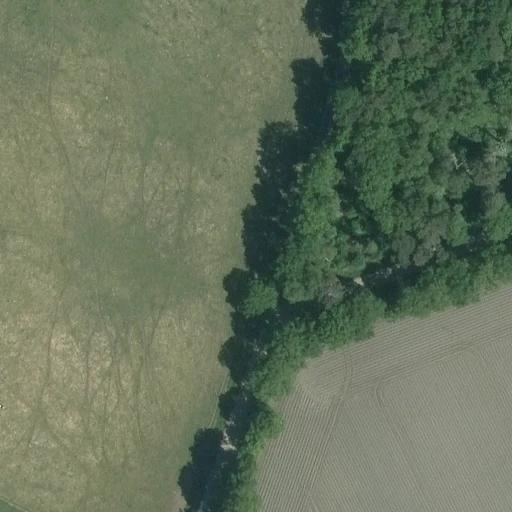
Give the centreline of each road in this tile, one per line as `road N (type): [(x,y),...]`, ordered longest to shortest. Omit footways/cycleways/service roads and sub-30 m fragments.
road 1 (track): [(205,511),(276,312),(363,0)]
road 2 (track): [(276,312),(511,227)]
